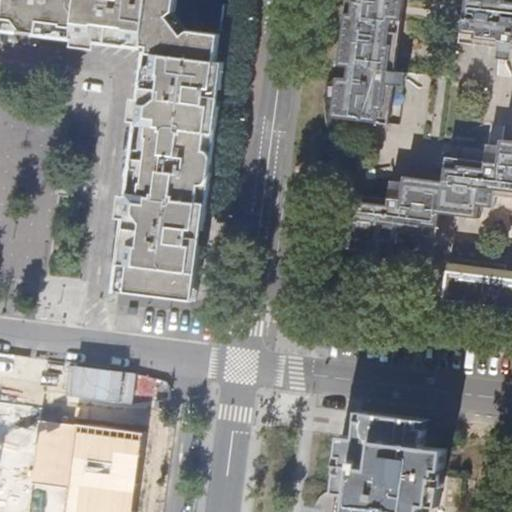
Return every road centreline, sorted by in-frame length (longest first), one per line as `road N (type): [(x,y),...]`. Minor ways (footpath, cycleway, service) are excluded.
road 1 (residential): [(87,345),(117,68),(0,54)]
road 2 (residential): [(511,402),(192,360)]
road 3 (residential): [(192,360),(172,511)]
